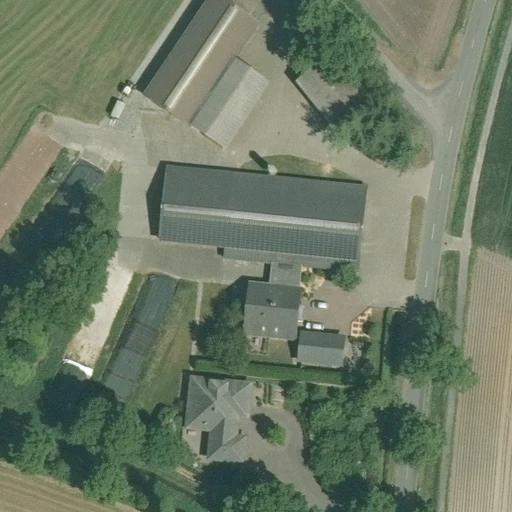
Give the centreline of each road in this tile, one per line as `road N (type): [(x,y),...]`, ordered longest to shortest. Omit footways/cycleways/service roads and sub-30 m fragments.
road 1 (tertiary): [(453,125),(430,236),(402,511)]
road 2 (unclassified): [(453,125),(394,89),(322,0)]
road 3 (tertiary): [(485,0),(453,125)]
